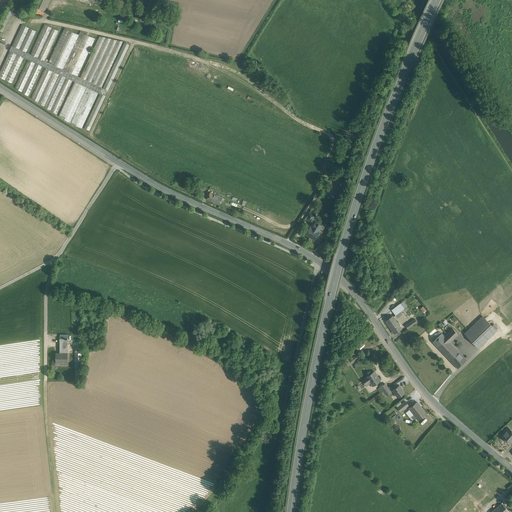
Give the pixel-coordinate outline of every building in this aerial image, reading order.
[(36,0),(33,6),(44,11),(49,0),(36,0)] [(7,7),(0,22),(0,30),(2,32),(11,13),(23,18),(24,14),(7,7)] [(65,28),(48,62),(45,61),(59,31),(44,24),(30,54),(26,52),(36,31),(22,24),(12,45),(9,51),(0,71),(0,77),(12,83),(24,58),(27,59),(14,87),(29,96),(43,67),(45,68),(31,98),(57,115),(73,81),(75,81),(59,116),(70,123),(82,128),(98,92),(100,93),(84,128),(89,131),(106,96),(104,95),(107,90),(108,90),(129,45),(124,42),(103,88),(101,87),(123,41),(100,36),(80,77),(77,76),(95,38),(80,32),(79,35),(65,28)] [(213,202),(216,195),(210,192),(207,199),(213,202)] [(219,205),(223,198),(216,195),(213,202),(219,205)] [(316,222),(312,228),(310,227),(305,234),(315,240),(319,233),(318,232),(322,226),(316,222)] [(396,307),(392,311),(396,316),(400,312),(396,307)] [(81,311),(71,311),(71,342),(81,342),(81,311)] [(92,311),(82,311),(82,342),(92,342),(92,311)] [(103,311),(94,311),(94,342),(104,342),(103,311)] [(482,316),(464,333),(478,348),(496,331),(482,316)] [(398,322),(397,323),(392,317),(386,321),(388,325),(394,334),(402,329),(400,326),(401,326),(398,322)] [(415,319),(405,326),(408,329),(417,322),(415,319)] [(444,336),(441,334),(433,342),(449,359),(458,351),(449,342),(458,334),(453,328),(444,336)] [(360,339),(354,346),(358,350),(365,344),(360,339)] [(71,342),(67,342),(67,350),(75,350),(75,377),(82,377),(82,347),(104,347),(104,342),(94,342),(92,342),(82,342),(81,342),(71,342)] [(66,350),(60,350),(60,353),(56,353),(56,362),(67,362),(67,353),(66,353),(66,350)] [(466,360),(458,351),(449,359),(458,368),(466,360)] [(356,357),(355,356),(348,362),(350,365),(352,363),(357,359),(358,361),(363,358),(361,356),(361,357),(359,355),(356,357)] [(380,381),(374,371),(367,377),(362,381),(366,386),(371,383),(373,386),(380,381)] [(400,385),(393,389),(398,397),(405,392),(400,385)] [(384,391),(381,393),(383,396),(386,394),(387,395),(391,392),(388,388),(384,391)] [(405,401),(397,407),(400,411),(408,405),(405,401)] [(417,402),(409,408),(418,419),(426,413),(417,402)] [(511,430),(509,429),(507,431),(505,432),(502,436),(509,443),(510,442),(511,440),(511,430)] [(509,511),(502,503),(491,511),(509,511)]
